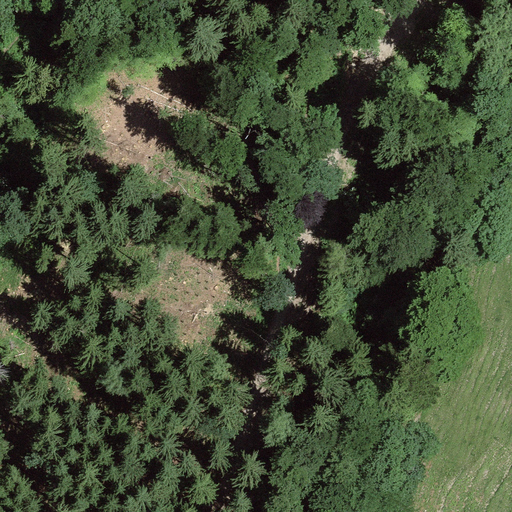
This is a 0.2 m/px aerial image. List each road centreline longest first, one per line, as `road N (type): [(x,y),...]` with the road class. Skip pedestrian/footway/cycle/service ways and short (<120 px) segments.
road 1 (track): [(417,0),(367,82),(294,292)]
road 2 (track): [(294,292),(221,511)]
